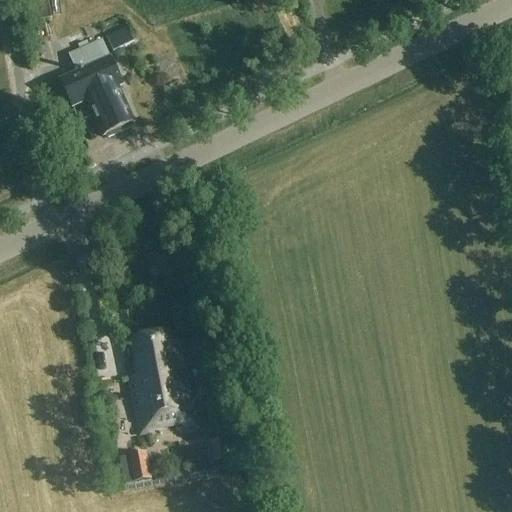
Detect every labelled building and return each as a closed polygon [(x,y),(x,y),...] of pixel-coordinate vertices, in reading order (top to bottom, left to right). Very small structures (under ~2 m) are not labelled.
[(127,30),(106,40),(113,55),(134,45),(127,30)] [(105,142),(129,132),(133,130),(132,127),(136,125),(121,89),(123,88),(102,41),(67,56),(68,59),(76,76),(59,84),(71,111),(86,105),(101,141),(104,140),(105,142)] [(191,226),(194,241),(206,238),(202,224),(191,226)] [(183,430),(196,427),(179,343),(171,345),(169,334),(131,342),(138,379),(130,381),(141,438),(153,435),(153,433),(183,427),(183,430)] [(196,386),(199,400),(215,398),(212,383),(196,386)] [(214,464),(230,462),(227,442),(211,445),(214,464)] [(126,457),(131,486),(152,482),(146,453),(126,457)]
